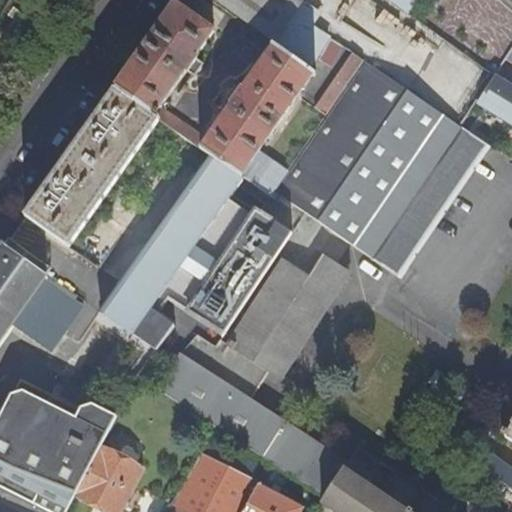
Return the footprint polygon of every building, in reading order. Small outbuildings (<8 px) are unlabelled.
[(212,0),(271,43),(292,14),(301,0),(212,0)] [(496,0),(511,13),(511,0),(496,0)] [(215,32),(176,5),(115,90),(158,120),(189,142),(213,159),(242,179),(243,178),(270,196),(288,172),(259,151),(312,76),(314,77),(316,75),(310,71),(275,46),(243,93),(235,87),(227,99),(234,105),(208,142),(162,109),(188,71),(196,77),(205,65),(197,59),(215,32)] [(292,14),(271,43),(275,46),(310,71),(316,60),(330,38),(325,34),(292,14)] [(343,47),(330,38),(316,60),(331,69),(343,47)] [(511,46),(503,60),(511,65),(511,46)] [(364,61),(353,53),(316,108),(326,116),(364,61)] [(487,144),(461,126),(366,62),(272,198),(277,202),(280,196),(397,278),(487,144)] [(511,124),(511,88),(493,78),(477,103),(511,124)] [(158,120),(115,90),(26,217),(68,246),(158,120)] [(243,180),(242,179),(213,159),(103,316),(157,350),(174,325),(151,310),(162,294),(225,334),(291,234),(231,196),(243,180)] [(0,341),(46,275),(6,245),(0,253),(0,485),(52,511),(67,511),(76,495),(102,446),(117,417),(93,405),(81,410),(77,419),(24,392),(11,396),(0,418),(0,341)] [(326,277),(334,263),(319,254),(306,274),(310,276),(314,269),(326,277)] [(268,281),(322,316),(349,273),(334,263),(326,277),(314,269),(310,276),(306,274),(282,259),(268,281)] [(175,358),(156,388),(215,426),(271,461),(326,496),(344,470),(248,406),(269,372),(281,381),(322,316),(268,281),(206,380),(175,358)] [(17,328),(51,352),(83,308),(49,284),(17,328)] [(511,425),(508,432),(503,428),(500,433),(511,440),(511,425)] [(119,511),(142,468),(102,446),(76,495),(95,504),(109,511),(119,511)] [(245,511),(260,483),(260,482),(202,451),(172,503),(167,511),(245,511)] [(493,476),(504,483),(511,487),(511,468),(485,451),(476,464),(493,476)] [(479,511),(389,452),(381,464),(453,511),(479,511)] [(326,496),(324,503),(336,511),(408,511),(358,478),(344,470),(326,496)] [(260,483),(245,511),(301,511),(304,506),(279,493),(281,488),(275,484),(272,490),(260,483)] [(507,511),(511,511),(511,487),(504,483),(496,495),(511,505),(507,511)]
